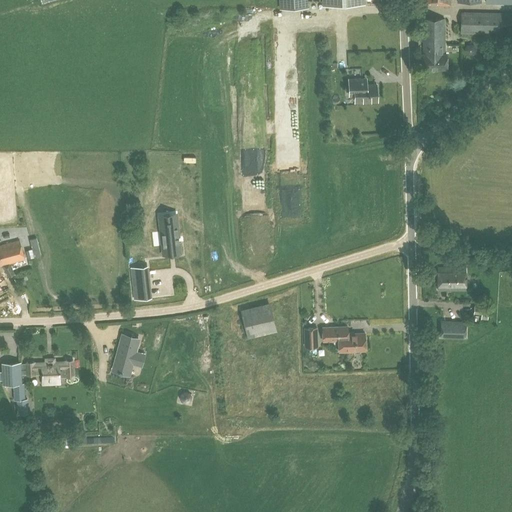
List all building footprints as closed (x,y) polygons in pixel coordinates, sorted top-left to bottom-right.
[(280,0),(281,8),(309,7),(308,0),(280,0)] [(511,34),(511,22),(511,13),(462,12),(461,33),(511,34)] [(422,69),(447,68),(447,54),(445,54),(445,19),(423,19),(423,54),(422,54),(422,69)] [(286,57),(286,49),(277,48),(277,56),(286,57)] [(377,100),(377,84),(362,85),(362,78),(349,79),(350,95),(355,95),(355,101),(377,100)] [(248,171),(261,170),(259,155),(247,156),(248,171)] [(264,210),(264,199),(247,199),(246,211),(251,211),(251,210),(264,210)] [(180,252),(176,220),(170,221),(170,220),(167,220),(167,221),(160,222),(164,254),(180,252)] [(2,265),(9,263),(25,259),(20,239),(0,244),(0,263),(1,266),(2,265)] [(9,263),(2,265),(9,276),(14,273),(9,263)] [(131,268),(133,286),(148,284),(147,274),(140,275),(140,267),(131,268)] [(438,290),(466,290),(466,267),(438,267),(438,290)] [(0,293),(10,288),(4,278),(4,279),(0,272),(0,293)] [(244,306),(246,313),(272,309),(270,302),(244,306)] [(488,320),(490,306),(475,305),(474,314),(482,314),(481,319),(488,320)] [(256,331),(257,335),(277,331),(274,309),(245,314),(248,333),(256,331)] [(466,322),(441,321),(440,337),(465,338),(466,322)] [(345,351),(344,326),(323,327),(323,341),(332,340),(332,338),(339,338),(339,351),(345,351)] [(344,326),(345,351),(353,351),(355,353),(360,352),(362,350),(366,350),(365,333),(348,333),(348,326),(344,326)] [(305,342),(317,341),(317,327),(305,328),(305,342)] [(138,336),(128,332),(125,339),(121,337),(110,366),(126,371),(130,360),(132,361),(136,350),(134,349),(138,336)] [(67,377),(75,377),(74,360),(66,360),(66,361),(54,362),(54,358),(51,358),(51,359),(46,360),(46,362),(35,362),(35,361),(27,362),(28,374),(42,374),(42,379),(50,379),(51,383),(61,383),(60,377),(67,377)] [(0,379),(3,379),(3,384),(13,384),(14,394),(25,393),(25,383),(23,383),(21,361),(2,363),(2,371),(0,371),(0,379)] [(364,363),(357,365),(359,371),(366,369),(364,363)] [(25,399),(25,393),(14,394),(14,401),(17,401),(17,414),(28,413),(28,399),(25,399)]
